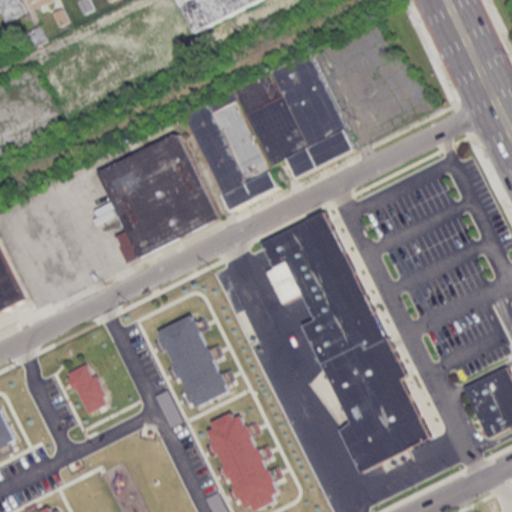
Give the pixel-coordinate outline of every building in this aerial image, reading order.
[(27,14),(20,0),(0,0),(0,2),(10,22),(27,14)] [(259,0),(197,32),(181,0),(259,0)] [(234,210),(282,187),(272,167),(290,158),(300,178),(358,149),(309,52),(243,84),(185,113),(234,210)] [(140,257),(222,219),(182,132),(100,169),(140,257)] [(263,242),(276,267),(270,271),(286,302),(305,293),(317,318),(305,324),(353,421),(342,429),(363,471),(434,437),(403,378),(409,375),(390,336),(388,338),(365,292),(326,211),(263,242)] [(0,308),(21,298),(0,257),(0,308)] [(161,330),(164,336),(155,341),(161,352),(169,348),(177,364),(168,368),(174,380),(183,375),(189,389),(181,393),(186,405),(195,401),(199,409),(234,392),(230,385),(235,382),(229,370),(224,373),(217,359),(222,357),(217,345),(211,348),(202,330),(206,328),(202,319),(197,322),(194,314),(161,330)] [(69,377),(74,388),(77,387),(89,414),(109,404),(105,395),(107,394),(98,375),(94,377),(87,364),(70,372),(72,375),(69,377)] [(509,365),(511,371),(511,424),(490,435),(466,386),(509,365)] [(157,396),(171,426),(183,421),(169,390),(157,396)] [(0,404),(17,439),(0,446),(0,404)] [(214,421),(217,427),(211,430),(216,441),(214,442),(219,453),(222,452),(228,465),(226,466),(231,476),(233,475),(238,486),(236,487),(242,498),(243,497),(249,508),(255,505),(257,510),(280,499),(278,494),(282,492),(277,482),(279,480),(273,468),(271,469),(266,460),(269,458),(262,445),(260,446),(256,436),(258,435),(251,422),(249,423),(244,414),(237,417),(235,411),(214,421)] [(228,511),(219,493),(208,499),(214,511),(228,511)]
